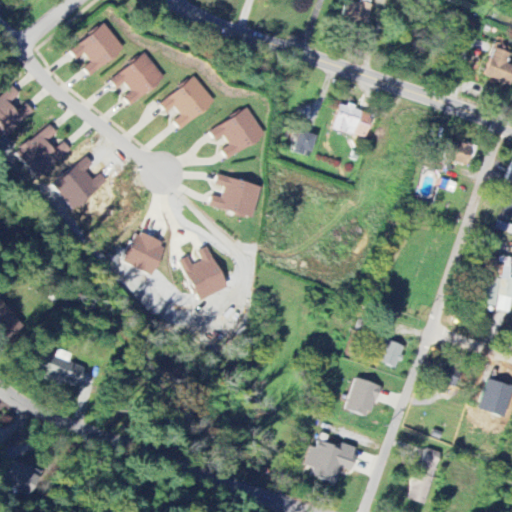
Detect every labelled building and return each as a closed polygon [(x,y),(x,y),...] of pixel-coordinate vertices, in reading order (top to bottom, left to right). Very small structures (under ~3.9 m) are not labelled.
[(367,6),(343,1),(339,23),(363,28),(367,6)] [(122,51),(101,25),(66,53),(73,61),(81,55),(88,64),(81,70),(87,78),(122,51)] [(509,86),(511,75),(511,67),(504,65),(509,48),(494,43),(483,78),(509,86)] [(164,80),(144,54),(107,82),(114,91),(123,85),(129,93),(122,99),(129,108),(164,80)] [(179,132),(214,103),(193,78),(158,107),(164,115),(172,109),(179,117),(171,123),(179,132)] [(0,138),(31,115),(24,105),(16,111),(9,103),(16,97),(10,88),(0,95),(0,138)] [(369,114),(339,103),(329,129),(351,137),(354,130),(362,133),(369,114)] [(262,139),(247,110),(206,132),(212,143),(222,137),(227,147),(219,152),(223,160),(262,139)] [(67,153),(60,144),(52,149),(46,141),(54,135),(47,126),(11,153),(31,180),(67,153)] [(311,136),(295,133),(291,155),(307,158),(311,136)] [(469,146),(446,142),(442,162),(466,166),(469,146)] [(511,163),(509,163),(503,183),(511,186),(511,163)] [(220,189),(218,199),(208,197),(205,208),(249,219),(257,188),(214,176),(211,187),(220,189)] [(148,277),(162,246),(132,234),(118,265),(148,277)] [(193,303),(223,290),(204,248),(194,253),(198,262),(188,267),(184,259),(175,263),(193,303)] [(0,334),(6,341),(21,327),(0,304),(0,334)] [(401,347),(380,341),(377,352),(380,353),(376,365),(395,370),(401,347)] [(82,370),(36,352),(29,369),(40,374),(38,378),(58,386),(60,382),(74,388),(82,370)] [(378,387),(353,378),(342,410),(366,419),(378,387)] [(308,477),(332,485),(337,468),(347,471),(354,449),(338,444),(337,449),(311,441),(303,467),(310,469),(308,477)] [(412,472),(405,501),(424,506),(437,453),(424,450),(418,474),(412,472)] [(0,481),(0,483),(26,498),(39,475),(12,460),(3,477),(3,476),(0,481)]
